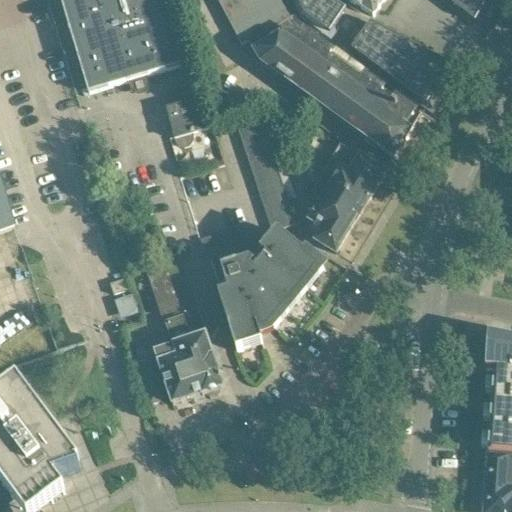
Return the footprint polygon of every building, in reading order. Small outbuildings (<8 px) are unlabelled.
[(187,67),(166,0),(60,0),(90,96),(187,67)] [(279,0),(217,0),(242,48),(290,21),(279,0)] [(325,0),(296,0),(305,17),(330,36),(346,11),(325,0)] [(343,0),(373,19),(385,0),(343,0)] [(443,0),(475,24),(489,0),(443,0)] [(352,52),(427,107),(451,67),(371,25),(352,52)] [(252,54),(253,55),(258,63),(395,161),(422,117),(366,75),(315,38),(310,44),(291,31),(252,54)] [(193,137),(213,131),(214,130),(213,126),(200,84),(174,92),(179,107),(166,111),(175,140),(175,142),(176,144),(179,148),(185,150),(190,149),(194,144),(194,138),(193,137)] [(239,134),(263,126),(259,115),(236,123),(239,134)] [(267,137),(263,126),(239,134),(243,145),(267,137)] [(270,148),(267,137),(243,145),(247,157),(270,148)] [(274,160),(270,148),(247,157),(250,168),(274,160)] [(357,224),(379,187),(386,176),(342,149),(307,205),(319,212),(312,223),(325,231),(317,244),(336,256),(356,224),(357,224)] [(278,171),(274,160),(250,168),(254,179),(278,171)] [(282,182),(278,172),(278,171),(254,179),(258,190),(282,182)] [(124,180),(110,184),(113,195),(127,190),(124,180)] [(285,193),(282,182),(258,190),(262,201),(285,193)] [(0,236),(14,231),(0,191),(0,236)] [(289,204),(285,193),(262,201),(265,212),(289,204)] [(293,215),(289,204),(265,212),(269,223),(293,215)] [(296,226),(293,215),(269,223),(273,234),(296,226)] [(235,231),(239,241),(248,239),(244,228),(235,231)] [(230,244),(239,241),(235,231),(227,234),(230,244)] [(222,247),(230,244),(227,234),(218,237),(222,247)] [(275,332),(324,272),(278,234),(261,255),(267,260),(255,274),(251,271),(255,267),(250,263),(222,272),(222,273),(227,272),(230,279),(225,281),(225,282),(229,294),(219,297),(238,354),(263,346),(257,328),(266,324),(275,332)] [(213,250),(222,247),(218,237),(210,239),(213,250)] [(205,253),(213,250),(210,239),(201,242),(204,251),(205,253)] [(239,241),(242,252),(251,249),(248,239),(239,241)] [(239,241),(230,244),(234,255),(242,252),(239,241)] [(234,255),(230,244),(222,247),(225,257),(234,255)] [(225,257),(222,247),(213,250),(217,260),(225,257)] [(217,260),(213,250),(205,253),(208,263),(211,262),(217,260)] [(155,355),(155,356),(173,408),(202,399),(203,400),(206,399),(209,401),(218,398),(221,393),(224,392),(177,256),(144,268),(164,326),(165,325),(174,348),(155,355)] [(127,282),(111,287),(115,298),(131,292),(127,282)] [(133,296),(114,302),(121,322),(140,316),(133,296)] [(488,347),(486,372),(492,373),(495,373),(495,381),(489,455),(511,457),(511,341),(503,339),(502,342),(503,342),(503,343),(503,348),(488,347)] [(165,403),(149,359),(135,363),(150,408),(165,403)] [(44,511),(66,496),(56,482),(82,473),(78,469),(80,467),(18,384),(15,387),(0,397),(0,484),(10,498),(20,511),(44,511)] [(511,511),(511,458),(489,458),(484,511),(511,511)]
